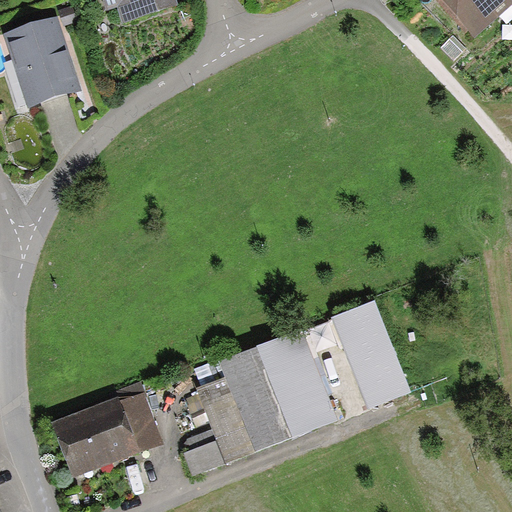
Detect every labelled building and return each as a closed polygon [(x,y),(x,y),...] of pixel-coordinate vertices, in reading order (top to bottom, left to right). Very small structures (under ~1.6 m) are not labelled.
[(176,0),(101,0),(106,14),(118,10),(123,26),(179,8),(176,0)] [(511,0),(435,0),(472,39),(511,0)] [(52,20),(1,36),(24,110),(75,94),(52,20)] [(371,307),(331,323),(365,407),(405,391),(371,307)] [(335,423),(300,333),(221,363),(228,381),(195,394),(212,440),(181,452),(191,478),(335,423)] [(144,394),(49,427),(65,474),(160,441),(144,394)]
